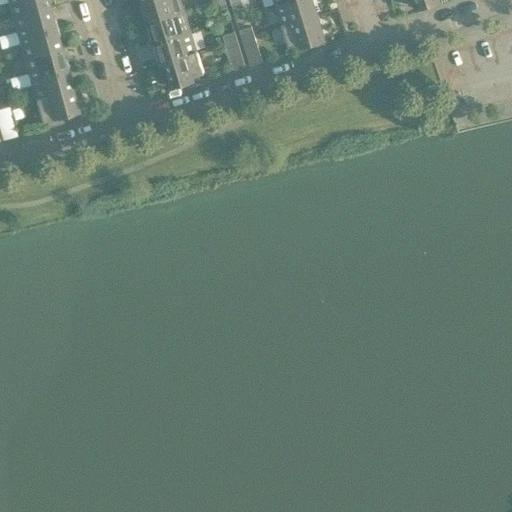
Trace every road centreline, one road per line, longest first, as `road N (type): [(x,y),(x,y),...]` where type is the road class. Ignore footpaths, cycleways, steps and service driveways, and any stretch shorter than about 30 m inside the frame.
road 1 (residential): [(127,119),(377,44)]
road 2 (residential): [(377,44),(511,0)]
road 3 (residential): [(0,158),(127,119)]
road 4 (residential): [(127,119),(92,0)]
